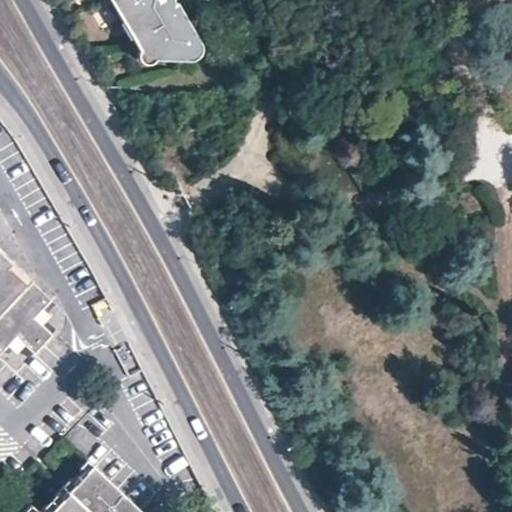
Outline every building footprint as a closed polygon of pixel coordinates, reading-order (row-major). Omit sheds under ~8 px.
[(110,0),(138,47),(140,45),(143,44),(151,59),(179,61),(185,61),(188,61),(191,59),(194,57),(196,55),(198,53),(199,49),(199,45),(198,41),(197,38),(194,34),(191,29),(174,2),(171,4),(169,0),(110,0)] [(140,45),(138,47),(135,49),(135,51),(135,53),(135,55),(135,57),(137,59),(138,61),(140,62),(142,63),(145,62),(147,62),(151,59),(143,44),(140,45)] [(21,337),(40,317),(47,309),(56,300),(38,283),(32,287),(15,271),(19,266),(2,248),(1,249),(0,248),(0,352),(4,356),(13,346),(21,337)] [(55,317),(47,309),(40,317),(48,325),(55,317)] [(48,325),(40,317),(21,337),(30,345),(40,354),(58,335),(48,325)] [(30,345),(21,337),(13,346),(22,354),(30,345)] [(150,511),(101,463),(53,511),(150,511)]
